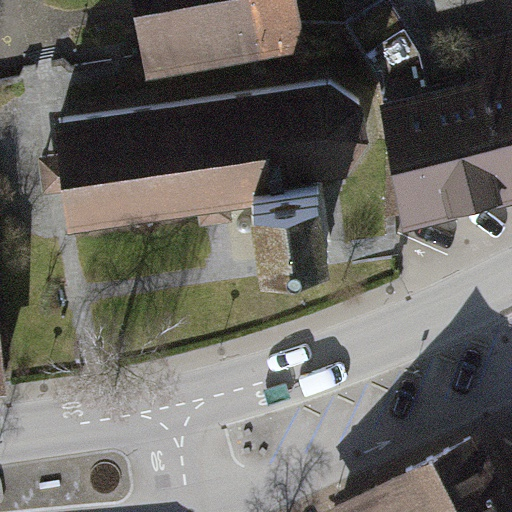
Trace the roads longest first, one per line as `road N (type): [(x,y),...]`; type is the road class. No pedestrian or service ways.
road 1 (secondary): [(175,407),(339,355),(511,280)]
road 2 (secondary): [(0,433),(175,407)]
